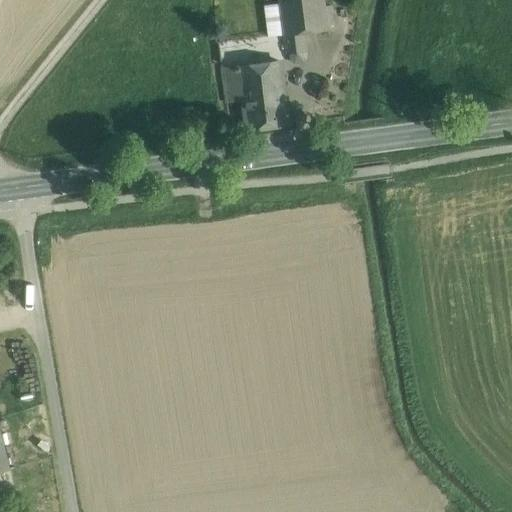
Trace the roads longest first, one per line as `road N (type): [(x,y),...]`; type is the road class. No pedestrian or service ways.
road 1 (secondary): [(14,186),(511,122)]
road 2 (unclassified): [(14,186),(72,511)]
